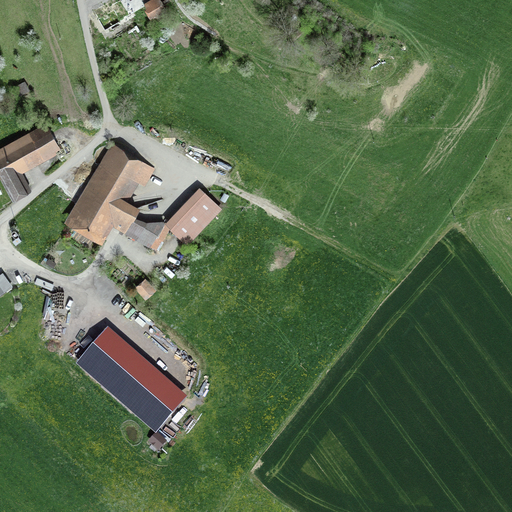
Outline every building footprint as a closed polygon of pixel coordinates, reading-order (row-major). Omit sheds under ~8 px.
[(147,10),(145,6),(141,0),(117,0),(118,1),(112,5),(110,1),(93,11),(104,31),(121,21),(120,20),(140,8),(143,13),(147,10)] [(158,0),(154,0),(145,6),(147,10),(152,18),(164,11),(158,0)] [(15,88),(18,95),(28,89),(25,82),(15,88)] [(58,147),(47,125),(31,134),(32,137),(0,154),(0,172),(12,197),(26,189),(15,170),(58,147)] [(108,220),(124,230),(131,218),(136,209),(121,199),(135,176),(144,182),(151,170),(113,147),(105,158),(109,161),(73,221),(98,236),(108,220)] [(172,226),(186,240),(218,207),(203,193),(172,226)] [(146,222),(131,218),(124,230),(150,245),(164,222),(146,222)] [(0,284),(4,291),(11,286),(2,274),(0,275),(0,284)] [(146,297),(153,290),(145,281),(137,287),(146,297)] [(103,337),(80,364),(156,430),(179,403),(103,337)]
